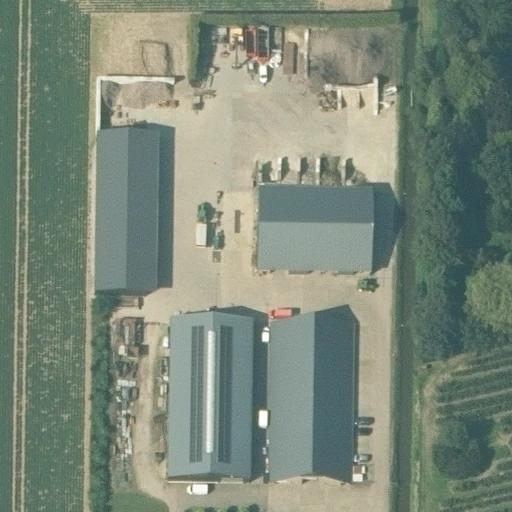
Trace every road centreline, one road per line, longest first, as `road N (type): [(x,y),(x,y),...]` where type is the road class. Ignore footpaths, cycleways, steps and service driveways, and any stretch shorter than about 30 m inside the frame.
road 1 (unknown): [(387,297),(389,152),(383,135),(362,123),(269,130),(238,158),(229,269),(232,285),(250,291)]
road 2 (unknown): [(378,511),(387,297)]
road 3 (unknown): [(250,291),(387,297)]
